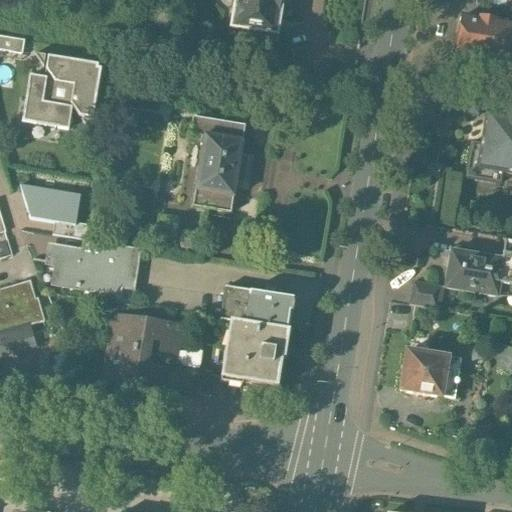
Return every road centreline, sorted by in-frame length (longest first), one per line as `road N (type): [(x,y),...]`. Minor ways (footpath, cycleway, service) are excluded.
road 1 (secondary): [(397,0),(322,459)]
road 2 (residential): [(322,459),(0,433)]
road 3 (residential): [(511,486),(322,459)]
